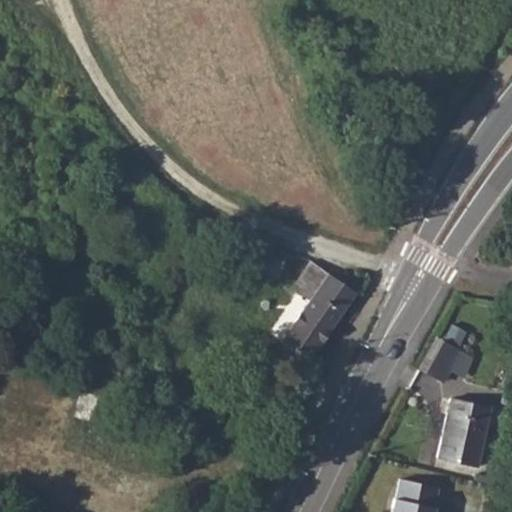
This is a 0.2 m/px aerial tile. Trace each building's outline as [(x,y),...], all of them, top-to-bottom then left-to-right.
[(192,207),(180,227),(180,228),(200,239),(213,218),(192,207)] [(351,283),(307,253),(288,279),(305,291),(279,328),(276,332),(304,351),(351,283)] [(475,360),(440,342),(424,374),(440,383),(443,378),(460,387),(475,360)] [(450,400),(437,457),(475,467),(489,409),(450,400)] [(396,497),(391,511),(435,511),(437,506),(396,497)]
